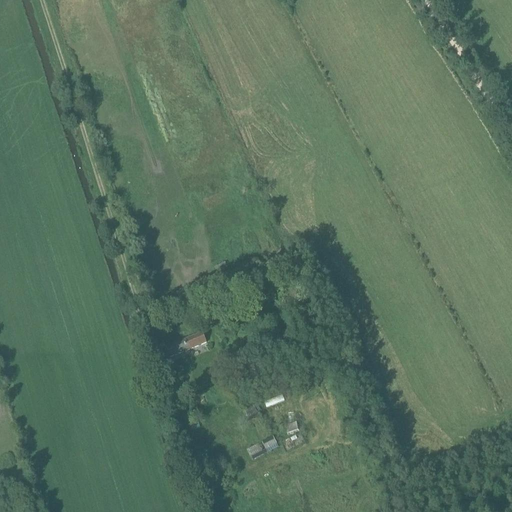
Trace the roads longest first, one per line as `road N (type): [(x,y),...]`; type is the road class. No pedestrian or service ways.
road 1 (track): [(199,511),(41,0)]
road 2 (track): [(424,0),(511,138)]
road 3 (track): [(511,444),(403,505)]
